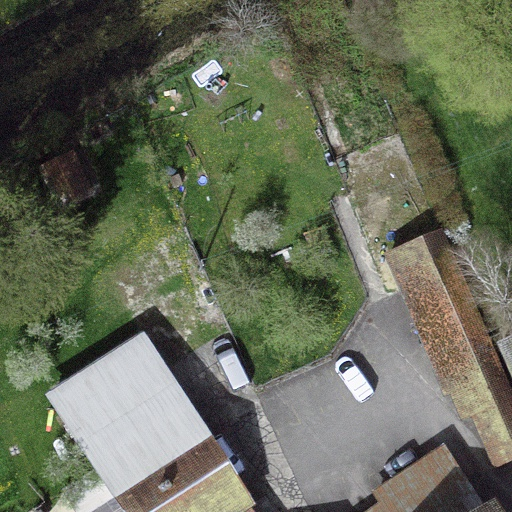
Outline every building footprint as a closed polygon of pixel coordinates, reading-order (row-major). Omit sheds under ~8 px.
[(43,171),(60,207),(87,194),(70,157),(43,171)] [(511,403),(441,234),(389,256),(446,393),(451,391),(462,418),(472,414),(495,466),(511,458),(511,403)] [(511,341),(502,346),(511,369),(511,341)] [(126,511),(253,511),(142,343),(55,399),(115,494),(126,511)] [(375,511),(492,511),(490,509),(485,511),(483,511),(442,452),(376,496),(383,507),(375,511)] [(126,511),(115,494),(87,511),(126,511)]
